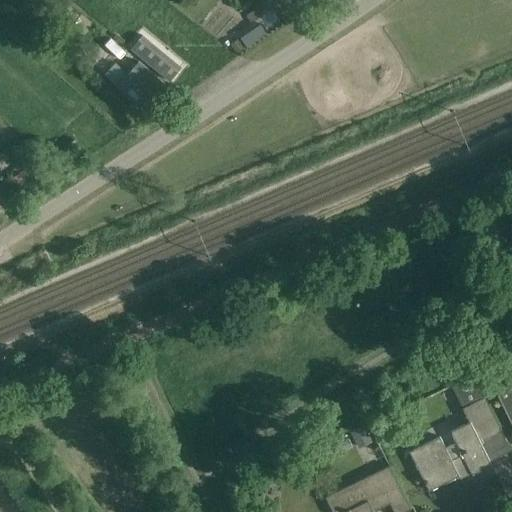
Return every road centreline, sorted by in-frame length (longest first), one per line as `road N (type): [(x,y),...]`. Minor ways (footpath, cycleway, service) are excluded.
road 1 (unclassified): [(0,393),(511,173)]
road 2 (unclassified): [(0,229),(164,139),(367,0)]
